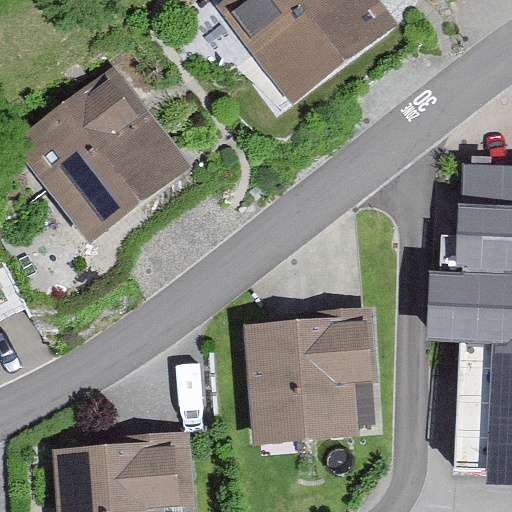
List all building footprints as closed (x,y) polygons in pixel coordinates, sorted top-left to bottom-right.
[(351,0),(218,0),(207,7),(269,106),(376,40),(351,0)] [(7,144),(69,240),(171,174),(133,115),(118,125),(94,88),(7,144)] [(511,165),(443,162),(441,200),(429,199),(425,269),(410,268),(405,350),(465,353),(458,493),(511,495),(511,165)] [(320,331),(232,335),(237,451),(340,446),(337,394),(376,392),(372,315),(319,318),(320,331)] [(133,454),(37,461),(41,511),(186,511),(181,439),(132,443),(133,454)]
